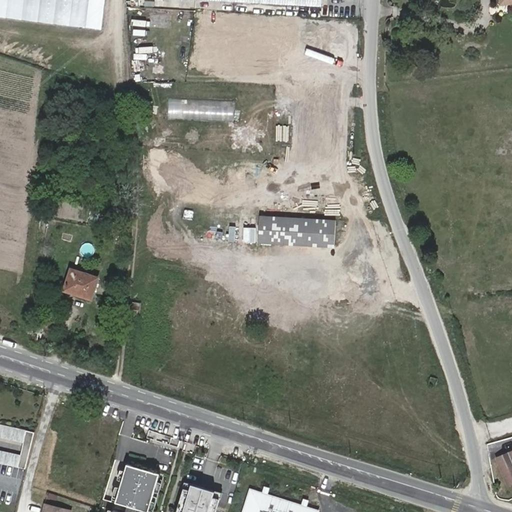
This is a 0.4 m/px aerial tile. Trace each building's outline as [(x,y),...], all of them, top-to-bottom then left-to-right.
[(88,0),(0,0),(0,14),(86,25),(88,0)] [(274,76),(277,13),(195,10),(193,73),(274,76)] [(330,217),(256,214),(255,240),(329,243),(330,217)] [(114,220),(105,219),(104,227),(113,228),(114,220)] [(72,268),(65,290),(89,298),(97,277),(72,268)] [(438,379),(429,377),(427,386),(435,388),(438,379)] [(511,448),(496,455),(498,459),(510,454),(511,457),(511,448)] [(511,457),(510,454),(498,459),(509,482),(511,480),(511,457)] [(150,509),(160,470),(128,461),(117,500),(150,509)] [(190,486),(185,484),(175,511),(214,511),(219,495),(213,493),(215,488),(205,485),(192,481),(190,486)] [(300,504),(267,493),(262,491),(252,488),(244,511),(315,511),(317,509),(306,506),(300,504)]
